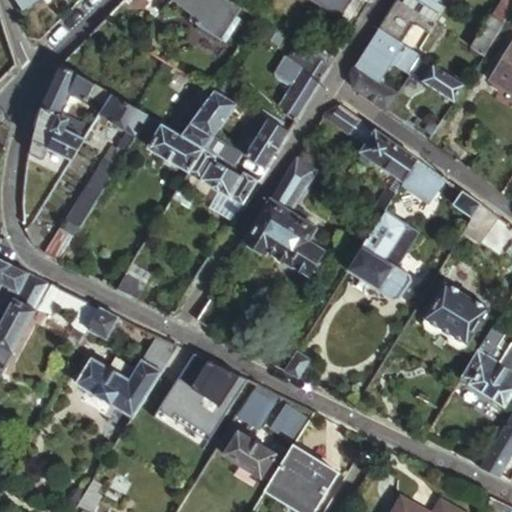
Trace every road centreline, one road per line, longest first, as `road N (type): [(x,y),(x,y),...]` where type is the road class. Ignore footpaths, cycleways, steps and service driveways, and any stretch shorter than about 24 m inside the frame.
road 1 (residential): [(170,325),(511,491)]
road 2 (residential): [(33,70),(13,163),(20,240),(46,268),(170,325)]
road 3 (residential): [(170,325),(324,80)]
road 4 (residential): [(324,80),(511,210)]
